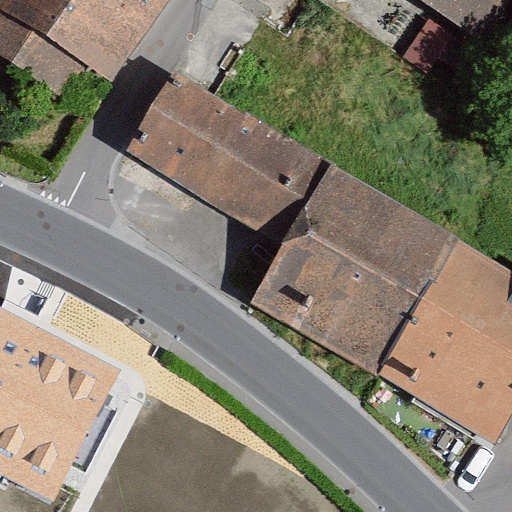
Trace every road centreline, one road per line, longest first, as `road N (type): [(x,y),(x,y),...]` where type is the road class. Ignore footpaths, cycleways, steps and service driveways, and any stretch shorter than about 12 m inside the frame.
road 1 (secondary): [(422,511),(175,303),(54,239)]
road 2 (residential): [(54,239),(191,0)]
